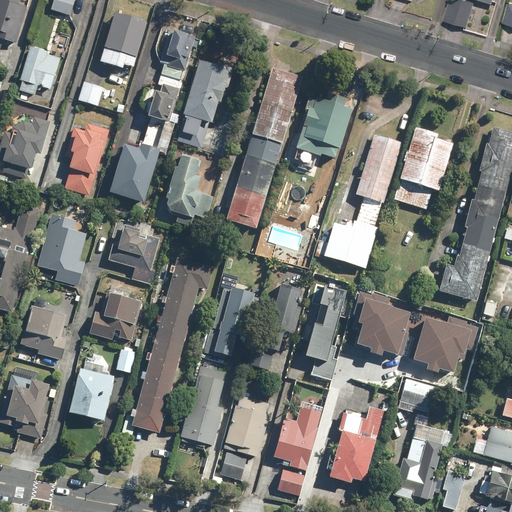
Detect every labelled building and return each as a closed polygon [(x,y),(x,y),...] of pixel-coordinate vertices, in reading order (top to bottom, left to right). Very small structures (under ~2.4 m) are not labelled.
[(29,4),(14,0),(0,0),(0,37),(17,43),(29,4)] [(75,0),(54,0),(51,9),(69,16),(75,0)] [(475,0),(473,0),(450,0),(446,18),(470,24),(475,0)] [(150,22),(119,12),(104,63),(127,70),(129,64),(137,66),(150,22)] [(197,38),(173,31),(163,29),(157,52),(168,55),(159,85),(146,82),(139,108),(153,112),(143,147),(128,143),(114,193),(150,203),(164,151),(170,153),(181,114),(176,113),(197,38)] [(64,58),(33,49),(20,93),(52,102),(64,58)] [(240,68),(202,58),(187,115),(179,143),(217,153),(240,68)] [(303,77),(272,68),(229,219),(260,228),(303,77)] [(106,88),(86,82),(81,100),(100,106),(106,88)] [(356,109),(313,98),(300,149),(343,160),(356,109)] [(128,104),(120,103),(119,112),(127,113),(128,104)] [(54,122),(37,118),(36,124),(18,120),(15,133),(1,129),(0,131),(0,158),(4,159),(1,172),(26,178),(28,168),(36,170),(39,155),(45,157),(54,122)] [(111,127),(90,121),(87,131),(74,127),(66,156),(76,159),(67,188),(91,195),(111,127)] [(458,141),(418,129),(396,199),(428,210),(434,190),(441,193),(458,141)] [(511,167),(511,134),(494,130),(457,268),(449,266),(442,291),(476,300),(511,167)] [(400,146),(374,139),(358,195),(365,197),(357,224),(338,219),(332,242),(319,239),(314,255),(368,270),(380,226),(377,225),(400,146)] [(204,161),(184,156),(171,209),(208,219),(214,195),(203,192),(206,180),(199,179),(204,161)] [(19,229),(0,224),(0,310),(17,314),(40,209),(24,206),(19,229)] [(89,218),(52,211),(40,268),(58,271),(57,280),(83,285),(87,266),(80,264),(89,218)] [(162,238),(122,226),(113,260),(136,267),(133,276),(149,281),(162,238)] [(216,268),(179,258),(136,426),(163,433),(200,287),(210,290),(216,268)] [(141,285),(102,276),(99,290),(107,292),(103,312),(95,311),(89,335),(129,344),(133,325),(139,326),(145,300),(138,299),(141,285)] [(305,292),(281,286),(271,328),(295,334),(305,292)] [(331,306),(330,312),(326,327),(317,325),(310,357),(326,361),(325,368),(314,366),(312,376),(333,381),(348,314),(353,291),(331,286),(326,305),(331,306)] [(255,298),(220,288),(201,354),(236,364),(255,298)] [(71,309),(32,299),(20,346),(66,358),(72,334),(65,332),(71,309)] [(378,365),(380,360),(406,366),(412,338),(386,332),(353,324),(345,357),(378,365)] [(133,352),(121,351),(118,368),(131,370),(133,352)] [(239,369),(201,360),(182,438),(220,447),(239,369)] [(117,377),(82,370),(73,412),(108,419),(117,377)] [(32,391),(13,386),(2,425),(41,435),(55,384),(36,378),(32,391)] [(438,386),(409,379),(403,402),(432,409),(438,386)] [(511,400),(508,399),(503,416),(511,418),(511,400)] [(365,416),(345,410),(339,432),(344,433),(331,480),(354,486),(356,479),(368,482),(388,410),(368,405),(365,416)] [(272,414),(240,406),(230,443),(242,446),(240,454),(255,458),(253,465),(259,466),(272,414)] [(322,413),(299,406),(293,429),(282,426),(272,460),(283,463),(276,486),(300,493),(322,413)] [(448,430),(418,422),(399,497),(416,502),(418,495),(431,499),(448,430)] [(511,461),(511,429),(491,425),(487,439),(479,437),(475,452),(511,461)] [(463,479),(446,475),(438,506),(454,511),(463,479)] [(469,497),(465,511),(511,511),(511,487),(504,485),(500,504),(469,497)]
